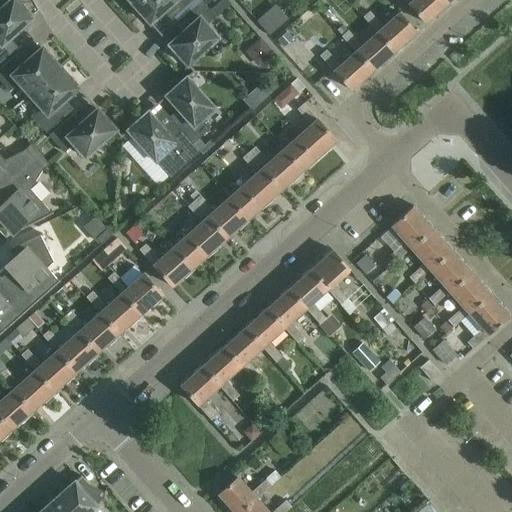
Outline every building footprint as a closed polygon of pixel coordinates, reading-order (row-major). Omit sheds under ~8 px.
[(0,61),(13,50),(5,41),(32,17),(16,0),(9,0),(0,8),(0,61)] [(134,0),(131,3),(149,23),(167,7),(175,16),(193,0),(134,0)] [(201,0),(199,0),(178,19),(186,28),(168,44),(192,71),(194,71),(188,64),(218,37),(206,24),(215,16),(201,0)] [(447,3),(443,0),(404,0),(425,23),(447,3)] [(377,32),(394,51),(416,31),(399,12),(383,26),(369,11),(363,17),(377,32)] [(305,35),(320,26),(330,42),(336,38),(322,14),(300,26),(305,35)] [(355,51),(372,70),(394,51),(377,32),(361,46),(348,30),(341,36),(355,51)] [(293,40),(286,50),(302,62),(309,53),(293,40)] [(17,82),(29,95),(60,67),(42,46),(24,62),(16,53),(0,67),(0,80),(9,90),(17,82)] [(355,51),(340,65),(326,49),(319,55),(333,71),(350,90),(372,70),(355,51)] [(78,87),(60,67),(29,95),(40,107),(31,115),(46,132),(68,112),(60,103),(78,87)] [(172,120),(192,143),(209,128),(201,119),(214,107),(186,76),(165,95),(181,113),(172,120)] [(284,148),(302,169),(336,140),(303,103),(297,109),(311,124),(284,148)] [(79,124),(71,115),(49,135),(64,152),(73,144),(84,157),(114,130),(121,137),(121,135),(97,108),(79,124)] [(184,151),(192,143),(172,120),(164,128),(148,111),(127,129),(169,176),(190,158),(184,151)] [(0,155),(0,189),(39,154),(30,144),(23,150),(4,160),(0,155)] [(254,146),(248,152),(281,188),(302,169),(284,148),(268,162),(254,146)] [(281,188),(248,152),(242,157),(256,173),(229,197),(248,218),(281,188)] [(39,154),(0,189),(0,202),(1,204),(0,205),(0,217),(12,230),(11,231),(11,232),(20,225),(22,227),(21,227),(21,229),(54,212),(53,211),(51,212),(30,188),(41,171),(49,164),(39,154)] [(248,218),(229,197),(214,211),(200,195),(194,200),(226,237),(248,218)] [(226,237),(194,200),(188,206),(201,221),(174,245),(193,266),(226,237)] [(395,261),(411,247),(410,247),(431,229),(412,206),(391,225),(405,241),(389,255),(395,261)] [(107,228),(95,239),(99,245),(112,233),(107,228)] [(410,247),(411,247),(424,262),(408,276),(414,283),(430,269),(451,250),(431,229),(410,247)] [(13,273),(3,281),(28,308),(59,280),(59,279),(57,280),(48,270),(44,275),(41,272),(53,261),(40,235),(42,234),(41,233),(7,249),(8,251),(9,250),(14,259),(6,266),(13,273)] [(193,266),(174,245),(159,259),(145,243),(139,249),(152,265),(171,286),(193,266)] [(126,246),(108,258),(117,270),(135,258),(126,246)] [(326,289),(348,314),(355,308),(333,283),(349,269),(332,250),(310,270),(326,289)] [(430,269),(443,284),(428,298),(434,305),(449,291),(470,272),(451,250),(430,269)] [(379,290),(395,278),(379,258),(363,270),(379,290)] [(94,290),(106,278),(98,270),(86,281),(94,290)] [(305,308),(329,336),(336,330),(311,302),(326,289),(310,270),(288,289),(305,308)] [(107,277),(121,293),(140,314),(162,294),(143,273),(127,287),(113,272),(107,277)] [(449,291),(462,306),(447,320),(453,326),(468,313),(468,312),(489,294),(470,272),(449,291)] [(0,332),(28,308),(3,281),(0,284),(0,332)] [(283,327),(297,343),(304,337),(290,321),(305,308),(288,289),(267,308),(283,327)] [(100,312),(118,333),(140,314),(121,293),(106,306),(92,291),(85,296),(99,312),(100,312)] [(508,316),(489,294),(468,312),(468,313),(482,328),(466,341),(472,348),(508,316)] [(262,346),(261,346),(275,362),(282,356),(268,340),(283,327),(267,308),(245,327),(262,346)] [(70,310),(64,316),(78,331),(97,352),(118,333),(100,312),(99,312),(84,326),(70,310)] [(380,327),(396,342),(406,331),(390,316),(380,327)] [(240,366),(254,381),(260,375),(246,360),(261,346),(262,346),(245,327),(223,347),(240,366)] [(56,350),(75,371),(97,352),(78,331),(62,345),(49,329),(42,335),(56,351),(56,350)] [(444,367),(457,356),(443,340),(430,351),(444,367)] [(218,385),(232,401),(239,395),(225,379),(240,366),(223,347),(202,366),(218,385)] [(35,370),(53,391),(75,371),(56,350),(56,351),(41,364),(27,348),(20,354),(34,370),(35,370)] [(419,367),(422,371),(432,381),(441,373),(428,359),(419,367)] [(218,385),(202,366),(180,386),(210,420),(217,414),(203,398),(218,385)] [(13,389),(32,410),(53,391),(35,370),(34,370),(19,383),(5,368),(0,372),(0,374),(13,389)] [(0,418),(10,429),(32,410),(13,389),(0,400),(0,418)] [(0,437),(10,429),(0,418),(0,437)] [(240,511),(256,498),(256,499),(280,477),(274,470),(250,492),(236,476),(218,493),(234,511),(240,511)] [(58,496),(72,511),(90,511),(97,506),(96,505),(104,492),(89,485),(81,476),(82,476),(81,475),(58,496)] [(263,499),(272,507),(290,485),(281,478),(263,499)] [(42,510),(43,511),(72,511),(58,496),(42,510)] [(284,511),(291,506),(285,500),(271,511),(268,511),(256,499),(256,498),(240,511),(284,511)]
